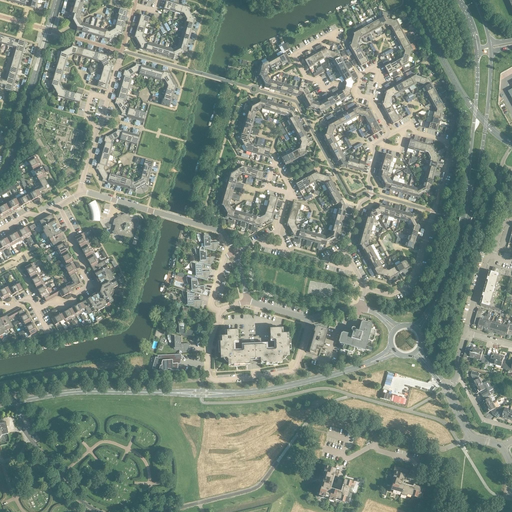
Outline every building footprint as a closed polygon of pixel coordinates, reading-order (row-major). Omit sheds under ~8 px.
[(38,0),(20,0),(20,4),(25,6),(26,6),(28,6),(27,7),(36,9),(38,0)] [(170,0),(170,2),(166,1),(164,10),(170,12),(170,11),(172,0),(170,0)] [(184,3),(184,0),(183,0),(181,0),(181,3),(182,3),(181,5),(177,4),(175,12),(181,14),(181,13),(183,5),(184,3)] [(83,5),(75,2),(73,8),(84,11),(84,9),(82,9),(83,5)] [(187,7),(183,5),(181,13),(184,14),(185,17),(190,14),(189,11),(190,10),(189,9),(190,6),(187,6),(187,7)] [(84,11),(73,8),(72,13),(80,16),(81,12),(83,12),(84,11)] [(128,12),(119,9),(117,15),(118,15),(127,18),(128,12)] [(80,16),(72,13),(70,19),(72,20),(73,21),(75,24),(77,29),(77,31),(82,33),(85,24),(83,24),(81,21),(79,18),(80,16)] [(192,18),(190,14),(185,17),(187,20),(186,22),(194,25),(195,21),(196,21),(197,18),(194,18),(193,17),(192,18)] [(150,18),(140,15),(139,19),(137,19),(137,17),(134,16),(134,19),(147,23),(148,24),(150,18)] [(383,16),(378,19),(382,27),(384,26),(388,27),(390,28),(391,29),(399,25),(396,20),(394,21),(393,21),(391,20),(384,18),(383,16)] [(147,23),(134,19),(133,22),(136,23),(136,22),(138,22),(137,26),(145,29),(147,23)] [(382,27),(378,19),(373,22),(379,34),(381,33),(380,31),(380,30),(380,28),(382,27)] [(199,26),(196,25),(194,25),(186,22),(185,22),(184,28),(192,30),(193,27),(195,27),(195,28),(198,29),(199,26)] [(379,34),(373,22),(368,25),(372,32),(375,31),(376,33),(377,32),(378,34),(379,34)] [(90,26),(85,24),(82,33),(81,35),(81,38),(85,39),(85,36),(83,35),(84,33),(88,34),(90,26)] [(372,32),(368,25),(363,27),(368,37),(370,36),(369,34),(372,32)] [(402,30),(399,25),(391,29),(393,33),(391,34),(392,36),(402,30)] [(124,28),(116,26),(115,29),(112,31),(116,37),(120,35),(123,35),(123,34),(122,34),(124,28)] [(145,29),(137,26),(136,30),(134,29),(134,28),(131,27),(130,30),(133,31),(135,32),(143,34),(144,34),(145,29)] [(101,29),(96,27),(92,41),(95,42),(95,39),(94,38),(95,36),(99,37),(101,29)] [(368,37),(363,27),(358,30),(362,38),(366,36),(367,38),(368,37)] [(192,30),(184,28),(182,33),(196,37),(196,34),(193,34),(193,35),(191,34),(192,30)] [(107,31),(101,29),(99,37),(103,38),(102,41),(101,40),(100,43),(103,44),(104,41),(104,39),(107,32),(107,31)] [(362,38),(358,30),(353,33),(354,35),(352,40),(358,42),(359,39),(360,38),(360,39),(362,38)] [(404,35),(402,30),(392,36),(393,37),(395,36),(397,39),(404,35)] [(116,37),(112,31),(109,32),(107,32),(104,39),(110,41),(109,42),(110,42),(111,39),(116,37)] [(143,34),(135,32),(135,35),(134,37),(137,43),(144,40),(142,37),(143,34)] [(196,37),(182,33),(180,39),(189,41),(190,37),(192,38),(192,39),(195,40),(196,37)] [(407,40),(404,35),(397,39),(399,43),(397,44),(398,46),(407,40)] [(16,39),(10,37),(8,46),(14,48),(16,48),(15,51),(17,51),(23,53),(26,42),(18,40),(17,40),(16,39)] [(189,47),(192,48),(193,45),(190,45),(190,46),(188,45),(189,41),(180,39),(179,44),(180,45),(187,47),(189,47)] [(145,43),(144,40),(137,43),(140,49),(146,51),(148,44),(145,43)] [(358,42),(352,40),(351,45),(349,46),(352,51),(360,47),(359,45),(358,46),(357,45),(358,42)] [(410,45),(407,40),(398,46),(398,47),(401,46),(402,49),(410,45)] [(82,43),(79,42),(79,45),(78,47),(76,55),(81,57),(84,49),(80,47),(80,46),(80,45),(82,45),(82,43)] [(148,43),(148,44),(146,51),(151,53),(154,44),(148,43)] [(287,43),(282,46),(285,52),(290,49),(287,43)] [(91,45),(88,44),(87,47),(88,47),(87,50),(84,49),(81,57),(87,59),(91,45)] [(159,46),(154,44),(151,53),(157,54),(159,46)] [(78,47),(72,45),(72,47),(71,48),(67,50),(63,53),(60,52),(59,58),(67,60),(68,58),(71,56),(74,55),(76,55),(78,47)] [(187,47),(180,45),(179,48),(176,49),(180,56),(186,52),(186,50),(187,47)] [(413,50),(410,45),(402,49),(403,51),(404,51),(405,52),(404,55),(409,56),(411,51),(413,50)] [(165,47),(159,46),(157,54),(163,56),(165,47)] [(102,48),(99,47),(98,50),(99,51),(98,53),(94,52),(92,60),(98,62),(98,61),(100,53),(101,51),(102,48)] [(171,49),(165,47),(163,56),(168,57),(170,50),(171,49)] [(320,51),(319,49),(317,47),(315,48),(316,51),(317,50),(318,52),(315,54),(319,62),(324,59),(324,58),(320,51)] [(323,49),(320,51),(324,58),(326,57),(329,57),(331,52),(327,51),(328,49),(326,49),(325,47),(323,48),(323,49)] [(362,52),(360,47),(352,51),(350,52),(347,54),(349,57),(351,55),(351,54),(353,53),(355,57),(362,52)] [(180,56),(176,49),(173,51),(170,50),(168,57),(174,59),(180,56)] [(311,53),(310,51),(307,52),(314,65),(314,64),(319,62),(315,54),(311,56),(310,54),(311,53)] [(335,53),(331,52),(329,57),(332,58),(334,61),(341,57),(339,54),(340,53),(338,51),(336,52),(335,52),(335,53)] [(314,65),(307,52),(304,54),(306,56),(307,56),(308,58),(304,60),(309,68),(315,65),(314,64),(314,65)] [(365,57),(362,52),(355,57),(357,60),(355,61),(354,60),(351,61),(353,64),(365,57)] [(106,55),(100,53),(98,61),(101,62),(103,65),(108,62),(105,57),(106,55)] [(287,56),(286,53),(283,55),(283,54),(278,57),(282,65),(287,63),(287,62),(286,60),(285,57),(287,56)] [(347,57),(345,55),(343,56),(341,57),(334,61),(333,62),(336,67),(344,62),(342,59),(344,58),(344,59),(347,57)] [(409,56),(404,55),(403,58),(402,58),(400,59),(404,66),(409,63),(408,62),(409,56)] [(366,56),(365,57),(353,64),(354,67),(357,65),(356,64),(358,63),(360,67),(369,62),(366,56)] [(282,65),(278,57),(273,59),(278,69),(279,68),(278,66),(282,65)] [(67,60),(59,58),(57,63),(68,66),(68,65),(66,64),(67,60)] [(278,69),(273,59),(267,62),(270,67),(271,69),(272,70),(276,68),(277,70),(278,69)] [(404,66),(400,59),(395,61),(399,69),(403,67),(404,69),(402,70),(404,72),(407,71),(405,68),(404,66)] [(143,60),(142,63),(142,65),(139,73),(139,75),(145,76),(147,67),(144,66),(144,64),(145,64),(146,61),(143,60)] [(395,61),(390,64),(397,77),(399,75),(398,72),(396,73),(395,71),(399,69),(395,61)] [(110,66),(108,62),(103,65),(104,67),(103,70),(111,72),(112,67),(110,66)] [(270,67),(267,62),(263,65),(261,64),(259,70),(268,72),(268,70),(267,70),(268,69),(270,67)] [(351,65),(350,62),(347,64),(347,65),(345,66),(344,62),(336,67),(339,72),(351,65)] [(152,63),(151,64),(151,66),(152,66),(151,68),(147,67),(145,76),(150,78),(154,64),(152,63)] [(390,63),(384,66),(389,75),(392,73),(394,75),(392,75),(394,78),(397,77),(390,64),(390,63)] [(136,66),(131,68),(134,73),(137,72),(139,73),(142,65),(136,64),(136,66)] [(157,64),(154,64),(150,78),(156,79),(158,70),(154,69),(155,67),(156,67),(157,64)] [(352,67),(351,65),(339,72),(341,77),(349,72),(347,69),(349,68),(350,69),(352,67)] [(162,66),(162,67),(162,69),(163,69),(162,71),(158,70),(156,79),(161,81),(162,79),(164,72),(165,70),(165,67),(162,66)] [(64,71),(56,68),(54,74),(65,77),(65,75),(63,75),(64,71)] [(134,73),(131,68),(127,71),(124,70),(123,76),(130,78),(131,75),(134,73)] [(259,70),(258,75),(260,76),(260,77),(263,82),(264,84),(264,85),(265,85),(264,88),(270,89),(272,81),(270,80),(269,78),(267,74),(268,72),(259,70)] [(169,73),(164,72),(162,79),(165,80),(166,83),(171,80),(169,75),(169,73)] [(357,75),(355,72),(352,74),(353,75),(351,76),(349,72),(341,77),(337,79),(338,82),(341,80),(343,79),(344,82),(352,78),(354,76),(357,75)] [(17,75),(8,73),(7,78),(9,79),(15,81),(17,75)] [(409,75),(408,73),(405,74),(406,77),(408,76),(409,78),(405,80),(409,88),(415,85),(410,77),(409,75)] [(65,77),(54,74),(52,82),(59,84),(60,84),(62,78),(64,79),(65,77)] [(121,75),(118,75),(117,78),(118,78),(120,78),(120,77),(122,78),(121,82),(130,84),(132,79),(130,78),(123,76),(121,75)] [(415,75),(410,77),(415,85),(416,84),(416,83),(417,83),(420,84),(421,78),(417,77),(415,75)] [(0,78),(0,77),(0,76),(0,88),(1,88),(3,84),(4,84),(7,85),(5,90),(12,92),(15,81),(9,79),(7,78),(6,81),(5,80),(0,79),(0,78)] [(402,80),(400,77),(398,78),(404,91),(409,88),(405,80),(402,82),(401,80),(402,80)] [(355,82),(352,78),(344,82),(345,84),(345,86),(343,90),(341,91),(346,99),(351,96),(350,94),(350,92),(352,87),(352,85),(353,84),(355,82)] [(404,91),(398,78),(395,80),(396,82),(398,82),(399,84),(395,86),(399,93),(404,91)] [(426,79),(421,78),(420,84),(423,84),(423,85),(423,86),(424,88),(431,83),(429,78),(426,79)] [(174,85),(171,80),(166,83),(168,86),(167,88),(175,91),(176,85),(174,85)] [(98,81),(96,86),(106,89),(108,83),(99,81),(98,81)] [(278,82),(272,81),(270,89),(275,91),(278,82)] [(59,84),(52,82),(51,85),(53,86),(56,90),(61,88),(59,85),(59,84)] [(392,85),(390,82),(387,84),(389,87),(390,89),(394,95),(394,96),(395,96),(396,98),(400,95),(399,93),(395,86),(392,88),(391,86),(392,85)] [(434,88),(431,83),(424,88),(426,91),(424,92),(424,94),(434,88)] [(129,90),(114,86),(114,88),(115,89),(116,89),(117,88),(119,89),(118,93),(127,95),(129,90)] [(300,89),(294,87),(292,96),(297,97),(298,94),(300,89)] [(166,88),(164,94),(173,96),(174,93),(176,93),(176,94),(179,95),(180,92),(177,91),(175,91),(167,88),(166,88)] [(337,88),(334,89),(341,101),(346,99),(341,91),(338,93),(337,91),(338,90),(337,88)] [(437,93),(434,88),(424,94),(425,95),(427,94),(429,98),(437,93)] [(70,91),(64,90),(63,91),(61,98),(69,100),(72,90),(70,89),(70,91)] [(305,90),(300,89),(298,94),(300,95),(301,95),(302,96),(301,96),(302,98),(310,94),(307,89),(305,90)] [(341,101),(334,89),(331,90),(333,93),(334,92),(335,94),(331,96),(336,104),(341,101)] [(394,95),(390,89),(388,89),(383,91),(385,93),(384,94),(386,94),(385,98),(390,100),(391,97),(394,95)] [(77,92),(76,93),(74,102),(80,104),(83,94),(77,92)] [(127,95),(118,93),(117,96),(115,96),(115,95),(114,94),(112,94),(111,97),(114,97),(116,98),(124,100),(126,101),(127,95)] [(328,96),(327,93),(324,95),(331,107),(336,104),(331,96),(328,98),(327,96),(328,96)] [(440,98),(437,93),(429,98),(431,101),(429,102),(430,104),(440,98)] [(173,96),(164,94),(163,99),(176,103),(177,101),(174,100),(174,101),(172,100),(173,96)] [(312,99),(310,94),(302,98),(305,104),(311,100),(312,99)] [(331,107),(324,95),(321,96),(323,98),(324,98),(325,100),(321,102),(322,103),(326,110),(331,107)] [(124,100),(116,98),(115,104),(117,104),(119,109),(124,106),(123,103),(124,100)] [(390,100),(385,98),(383,102),(382,102),(382,103),(380,104),(382,108),(383,107),(384,109),(391,106),(389,103),(390,100)] [(442,103),(440,98),(430,104),(431,105),(433,104),(435,108),(442,103)] [(162,99),(161,99),(160,99),(159,100),(158,102),(159,103),(159,104),(160,104),(160,105),(170,108),(171,105),(173,105),(174,106),(175,106),(176,103),(163,99),(162,99)] [(266,101),(261,100),(260,102),(259,102),(259,103),(257,104),(252,106),(251,107),(249,106),(248,105),(244,104),(243,110),(247,112),(256,114),(256,112),(260,110),(262,109),(264,110),(266,101)] [(270,102),(266,101),(264,110),(270,111),(273,101),(271,100),(270,102)] [(313,102),(311,100),(305,104),(306,107),(307,109),(309,107),(315,109),(316,103),(313,102)] [(281,106),(277,104),(275,113),(280,115),(284,104),(282,103),(281,106)] [(326,110),(322,103),(319,104),(316,103),(315,109),(320,110),(320,111),(321,112),(322,112),(326,110)] [(445,109),(442,103),(435,108),(436,110),(437,109),(437,110),(436,113),(442,114),(443,110),(445,109)] [(285,104),(284,104),(280,115),(286,116),(286,115),(288,108),(285,106),(285,104)] [(352,109),(351,107),(349,105),(347,106),(348,109),(349,108),(350,110),(347,112),(351,120),(356,117),(356,116),(352,109)] [(355,108),(352,109),(356,116),(358,115),(361,116),(363,110),(359,109),(359,108),(359,107),(357,105),(355,107),(355,108)] [(391,105),(391,106),(384,109),(387,114),(394,110),(391,105)] [(126,109),(124,106),(119,109),(122,113),(121,116),(127,117),(129,110),(126,109)] [(291,108),(288,108),(286,115),(289,116),(291,119),(296,116),(294,112),(295,112),(295,111),(295,109),(291,107),(291,108)] [(129,108),(129,110),(127,117),(126,120),(125,122),(128,123),(129,122),(129,120),(128,120),(129,118),(133,119),(135,109),(129,108)] [(141,111),(135,109),(133,119),(136,120),(136,122),(135,122),(134,123),(134,125),(137,125),(141,111)] [(343,112),(342,109),(339,110),(346,123),(351,120),(347,112),(343,114),(342,112),(343,112)] [(367,111),(363,110),(361,116),(365,117),(366,119),(373,116),(372,113),(373,113),(370,109),(368,110),(367,111)] [(346,123),(339,110),(337,112),(338,115),(339,114),(340,116),(337,118),(341,126),(346,123)] [(397,115),(394,110),(387,114),(387,115),(389,119),(397,115)] [(146,113),(141,111),(137,125),(139,126),(140,125),(140,123),(139,123),(140,121),(144,122),(146,113)] [(256,114),(247,112),(246,117),(259,121),(260,118),(257,118),(257,119),(254,118),(256,114)] [(430,116),(429,117),(440,120),(442,114),(436,113),(433,112),(432,116),(430,116)] [(333,117),(332,115),(329,116),(331,119),(332,121),(335,128),(336,129),(341,126),(337,118),(333,120),(332,118),(333,117)] [(398,115),(397,115),(389,119),(392,125),(401,120),(398,115)] [(298,119),(296,116),(291,119),(288,120),(291,125),(301,120),(300,118),(298,119)] [(376,120),(373,116),(366,119),(365,120),(368,125),(376,120)] [(440,120),(429,117),(429,119),(431,119),(430,123),(439,125),(440,120)] [(301,121),(301,120),(291,125),(294,130),(301,126),(299,122),(301,121)] [(378,125),(376,120),(368,125),(371,130),(378,125)] [(335,128),(332,121),(328,123),(328,122),(325,123),(326,125),(327,125),(328,125),(326,130),(332,132),(333,129),(335,128)] [(252,125),(244,123),(242,128),(256,132),(257,129),(254,129),(254,130),(251,129),(252,125)] [(429,123),(427,129),(437,131),(439,125),(430,123),(429,123)] [(381,131),(378,125),(371,130),(370,130),(373,136),(381,131)] [(127,127),(124,126),(123,129),(123,131),(121,139),(120,140),(126,142),(128,133),(125,132),(125,130),(126,130),(127,128),(127,127)] [(303,129),(301,126),(294,130),(296,135),(306,130),(305,128),(303,129)] [(133,128),(132,130),(132,131),(133,132),(132,134),(128,133),(126,142),(131,144),(135,129),(133,128)] [(256,132),(242,128),(241,134),(249,136),(250,132),(253,133),(252,134),(255,135),(256,132)] [(138,130),(135,129),(131,144),(137,145),(140,136),(135,135),(136,133),(137,133),(138,132),(138,130)] [(117,132),(112,134),(115,139),(118,138),(121,139),(123,131),(117,130),(117,132)] [(307,131),(306,130),(296,135),(299,141),(300,140),(307,136),(305,132),(307,131)] [(332,132),(326,130),(325,136),(324,136),(324,135),(321,136),(323,140),(324,139),(326,142),(332,138),(331,135),(332,132)] [(115,139),(112,134),(108,137),(105,136),(104,142),(111,144),(112,141),(115,139)] [(249,136),(241,134),(239,139),(241,140),(244,145),(249,142),(247,139),(248,138),(249,138),(249,136)] [(417,136),(414,135),(414,138),(415,138),(414,141),(410,139),(408,149),(414,151),(414,150),(417,136)] [(309,139),(307,136),(300,140),(302,143),(301,146),(306,147),(307,143),(309,144),(309,143),(311,141),(310,139),(309,139)] [(333,137),(332,138),(326,142),(328,147),(336,143),(333,137)] [(429,139),(426,138),(425,141),(426,142),(425,144),(421,143),(419,151),(425,153),(425,152),(427,144),(428,142),(429,139)] [(104,142),(102,141),(99,140),(98,143),(99,144),(101,144),(101,143),(103,144),(102,147),(112,150),(113,144),(111,144),(104,142)] [(261,141),(258,140),(257,143),(259,144),(258,146),(254,145),(251,153),(257,155),(261,141)] [(251,145),(249,142),(244,145),(246,149),(246,151),(251,153),(254,145),(252,144),(252,145),(251,145)] [(339,148),(336,143),(328,147),(331,152),(339,148)] [(431,145),(427,144),(425,152),(428,153),(430,155),(435,153),(433,149),(434,148),(433,148),(434,145),(431,144),(431,145)] [(306,147),(301,146),(300,149),(297,150),(301,157),(304,155),(305,156),(307,155),(306,153),(307,152),(305,151),(306,147)] [(112,150),(102,147),(101,151),(99,151),(99,149),(96,149),(96,151),(110,156),(112,150)] [(265,147),(265,148),(262,156),(268,158),(271,149),(265,147)] [(342,153),(339,148),(331,152),(334,157),(342,153)] [(297,149),(292,152),(296,160),(299,158),(300,160),(299,161),(301,163),(304,162),(302,159),(301,157),(297,150),(297,149)] [(110,156),(96,151),(95,154),(96,155),(98,155),(98,154),(100,154),(99,158),(108,161),(110,156)] [(296,160),(292,152),(287,155),(293,167),(296,166),(295,163),(293,164),(292,162),(296,160)] [(345,158),(342,153),(334,157),(337,162),(344,158),(345,158)] [(437,156),(435,153),(430,155),(431,158),(430,161),(438,163),(439,160),(440,160),(441,157),(438,157),(438,156),(437,156)] [(287,155),(286,154),(281,157),(286,165),(289,164),(290,166),(289,166),(291,169),(293,167),(287,155)] [(394,157),(384,154),(383,158),(381,157),(381,156),(378,155),(378,158),(391,162),(392,163),(394,157)] [(39,161),(36,155),(28,160),(30,165),(39,161)] [(108,161),(99,158),(98,162),(96,161),(96,160),(93,159),(92,162),(95,163),(97,164),(105,166),(107,167),(108,161)] [(345,161),(344,158),(337,162),(338,164),(340,167),(342,166),(346,167),(348,162),(345,161)] [(391,162),(378,158),(377,161),(380,162),(380,161),(382,161),(381,165),(389,168),(391,162)] [(154,162),(145,159),(143,165),(144,166),(157,169),(158,166),(157,166),(155,165),(155,167),(153,166),(154,162)] [(41,166),(39,161),(30,165),(33,170),(41,166)] [(360,161),(360,162),(357,170),(363,172),(366,163),(360,161)] [(429,161),(428,167),(436,169),(437,165),(439,166),(439,167),(442,168),(443,165),(440,164),(438,163),(430,161),(429,161)] [(105,166),(97,164),(96,169),(98,170),(100,175),(105,172),(104,169),(105,166)] [(241,168),(237,170),(239,175),(242,174),(243,174),(243,175),(245,175),(247,167),(242,165),(241,168)] [(389,168),(381,165),(380,169),(378,168),(378,167),(375,166),(374,169),(377,170),(379,171),(387,173),(388,173),(389,168)] [(44,171),(41,166),(33,170),(36,175),(44,171)] [(253,169),(247,167),(245,175),(249,177),(248,179),(247,178),(246,181),(249,182),(253,169)] [(436,169),(428,167),(426,172),(440,176),(440,173),(438,172),(437,174),(435,173),(436,169)] [(258,170),(253,169),(249,182),(252,183),(253,180),(252,180),(252,178),(256,179),(258,170)] [(239,175),(237,170),(232,173),(230,172),(228,178),(237,180),(237,178),(236,178),(236,177),(239,175)] [(264,172),(258,170),(256,179),(256,180),(261,181),(264,172)] [(309,173),(308,170),(305,172),(307,174),(308,174),(309,176),(306,177),(310,185),(315,182),(314,181),(310,175),(309,173)] [(314,173),(310,175),(314,181),(317,180),(320,181),(322,175),(318,174),(318,173),(317,173),(316,170),(314,172),(314,173)] [(47,176),(44,171),(36,175),(39,180),(44,178),(47,176)] [(151,173),(142,171),(141,177),(142,177),(149,179),(151,179),(154,180),(155,177),(152,176),(152,178),(150,177),(151,173)] [(387,173),(379,171),(378,174),(377,174),(377,177),(379,178),(379,177),(380,177),(383,182),(388,179),(386,176),(387,173)] [(107,175),(105,172),(100,175),(103,179),(102,181),(108,183),(110,175),(107,175)] [(110,173),(110,175),(108,183),(107,185),(106,188),(109,189),(110,187),(110,186),(109,186),(110,184),(114,185),(116,175),(110,173)] [(302,177),(301,174),(298,176),(305,188),(310,185),(306,177),(302,179),(301,177),(302,177)] [(326,176),(322,175),(320,181),(323,182),(325,185),(332,181),(330,178),(331,178),(329,174),(327,175),(326,175),(326,176)] [(122,177),(116,175),(114,185),(117,186),(117,188),(116,187),(115,189),(115,190),(118,191),(122,177)] [(305,188),(298,176),(295,177),(297,180),(298,179),(299,181),(295,183),(300,192),(305,189),(305,188)] [(127,178),(122,177),(118,191),(120,192),(121,191),(121,189),(120,189),(121,187),(124,188),(127,178)] [(149,179),(142,177),(141,180),(138,181),(141,188),(147,184),(147,185),(148,186),(149,183),(148,182),(149,179)] [(45,179),(44,178),(39,180),(41,185),(37,188),(40,193),(50,187),(47,183),(45,179)] [(133,180),(127,178),(124,188),(128,189),(128,191),(126,191),(126,194),(129,194),(129,192),(130,189),(132,182),(133,180)] [(237,180),(228,178),(227,183),(240,187),(241,184),(238,184),(236,183),(237,180)] [(433,180),(424,178),(423,183),(424,184),(431,186),(433,186),(436,187),(437,184),(434,183),(434,184),(432,184),(433,180)] [(389,182),(388,179),(383,182),(385,186),(385,187),(384,187),(383,189),(386,190),(386,189),(390,190),(392,182),(389,182)] [(141,188),(138,181),(135,183),(132,182),(130,189),(134,190),(133,191),(135,192),(136,192),(137,191),(135,191),(141,188)] [(334,186),(332,181),(325,185),(324,185),(327,190),(334,186)] [(392,181),(392,182),(390,190),(389,192),(388,195),(392,196),(392,193),(391,192),(392,190),(396,191),(398,183),(392,181)] [(431,186),(424,184),(423,186),(420,188),(423,193),(428,191),(429,191),(428,192),(430,192),(431,190),(430,189),(431,186)] [(409,186),(403,185),(400,198),(402,199),(403,196),(402,196),(403,194),(407,195),(409,186)] [(337,191),(334,186),(327,190),(330,195),(337,191)] [(415,188),(409,186),(407,195),(410,196),(410,198),(409,197),(408,200),(411,201),(412,198),(412,196),(414,189),(415,188)] [(41,196),(40,193),(37,188),(32,190),(36,198),(41,196)] [(423,193),(420,188),(417,190),(414,189),(412,196),(416,197),(416,198),(418,199),(419,197),(418,197),(418,196),(423,193)] [(233,191),(225,189),(223,194),(237,198),(238,195),(235,194),(234,196),(232,195),(233,191)] [(36,198),(32,190),(27,193),(31,201),(36,198)] [(340,196),(337,191),(330,195),(332,200),(340,196)] [(31,201),(27,193),(22,196),(26,204),(31,201)] [(279,198),(269,195),(267,201),(268,201),(282,205),(283,202),(280,201),(280,203),(277,202),(279,198)] [(26,204),(22,196),(17,199),(21,207),(26,204)] [(343,201),(340,196),(332,200),(335,205),(338,204),(343,201)] [(21,207),(17,199),(12,202),(16,210),(21,207)] [(229,202),(222,200),(221,203),(220,203),(219,206),(221,207),(221,206),(222,206),(225,211),(230,208),(228,205),(229,202)] [(99,213),(98,209),(97,205),(95,201),(89,205),(91,207),(90,208),(91,208),(92,211),(91,211),(92,211),(93,214),(92,214),(93,214),(93,217),(92,217),(93,217),(93,220),(92,220),(92,221),(100,221),(100,217),(99,213)] [(345,204),(343,201),(338,204),(339,206),(338,210),(346,212),(347,208),(348,208),(349,205),(346,205),(346,204),(345,204)] [(16,210),(12,202),(6,204),(11,212),(16,210)] [(302,205),(292,202),(291,208),(299,210),(300,210),(302,205)] [(11,212),(6,204),(1,207),(6,215),(11,212)] [(378,208),(374,210),(377,215),(380,213),(383,214),(385,207),(381,206),(382,205),(379,204),(378,206),(377,207),(378,208)] [(398,205),(395,204),(394,207),(395,207),(395,209),(391,208),(388,217),(394,218),(398,205)] [(401,206),(398,205),(394,218),(399,220),(402,211),(398,210),(398,208),(400,209),(401,206)] [(275,209),(267,207),(265,212),(266,212),(274,215),(276,215),(279,216),(280,213),(277,212),(276,214),(274,213),(275,209)] [(409,208),(406,207),(405,210),(406,210),(406,213),(402,211),(399,220),(405,222),(405,221),(407,213),(408,211),(409,208)] [(232,211),(230,208),(225,211),(227,215),(227,216),(226,216),(225,218),(228,219),(229,218),(233,219),(235,211),(232,211)] [(235,211),(233,219),(232,221),(231,224),(234,225),(235,222),(233,221),(234,219),(238,221),(240,212),(235,210),(235,211)] [(377,215),(374,210),(371,212),(370,211),(369,211),(367,210),(366,213),(367,214),(366,218),(373,220),(374,217),(377,215)] [(274,215),(266,212),(266,215),(262,217),(265,222),(270,220),(271,220),(270,221),(273,222),(274,219),(273,218),(274,215)] [(251,215),(246,213),(242,227),(245,228),(246,225),(244,225),(245,223),(249,224),(251,215)] [(411,214),(407,213),(405,221),(408,222),(410,224),(415,222),(413,218),(414,217),(414,216),(414,214),(411,213),(411,214)] [(130,215),(125,214),(121,216),(121,217),(119,218),(118,218),(114,220),(113,225),(115,226),(114,231),(116,235),(121,236),(120,239),(123,240),(124,237),(129,238),(133,236),(134,231),(137,232),(138,229),(135,228),(137,223),(135,220),(130,218),(130,215)] [(57,224),(51,215),(40,221),(44,230),(43,231),(44,232),(45,235),(47,238),(48,238),(53,246),(62,242),(65,240),(60,231),(58,231),(57,230),(60,228),(59,225),(56,227),(55,225),(57,224)] [(344,217),(336,215),(334,220),(348,224),(349,221),(346,220),(345,222),(343,221),(344,217)] [(262,216),(257,217),(254,225),(258,226),(258,227),(261,228),(261,226),(260,226),(261,225),(265,222),(262,217),(262,216)] [(373,220),(366,218),(364,217),(361,216),(360,219),(363,220),(363,218),(365,219),(364,223),(373,225),(374,220),(373,220)] [(295,221),(288,219),(287,221),(286,223),(285,222),(285,225),(287,226),(287,225),(288,225),(291,230),(296,227),(294,224),(295,221)] [(348,224),(334,220),(333,226),(341,228),(342,224),(344,225),(344,226),(347,227),(348,224)] [(417,225),(415,222),(410,224),(411,227),(410,230),(418,233),(419,229),(420,229),(421,226),(419,225),(418,224),(417,225)] [(333,226),(331,231),(340,234),(342,234),(345,235),(345,232),(343,231),(340,231),(341,228),(333,226)] [(32,235),(27,227),(22,230),(27,238),(32,235)] [(297,230),(296,227),(291,230),(293,234),(293,235),(292,235),(291,237),(294,238),(294,237),(298,238),(301,231),(297,230)] [(371,231),(358,227),(357,230),(360,231),(360,229),(362,230),(361,234),(370,236),(371,231)] [(27,238),(22,230),(17,233),(22,241),(27,238)] [(301,230),(301,231),(298,238),(298,240),(297,243),(300,244),(301,241),(299,241),(300,238),(304,240),(306,231),(301,230)] [(340,234),(331,231),(330,233),(327,235),(325,236),(323,236),(320,244),(326,246),(326,244),(327,243),(328,244),(331,242),(335,240),(335,239),(336,239),(338,239),(340,234)] [(22,241),(17,233),(12,235),(17,244),(22,241)] [(86,238),(83,233),(75,238),(78,243),(86,238)] [(317,234),(312,233),(308,246),(311,247),(311,244),(310,244),(311,242),(315,243),(317,234)] [(204,242),(204,243),(210,243),(210,241),(210,237),(204,235),(198,234),(199,234),(199,237),(200,239),(201,242),(204,242)] [(17,244),(12,235),(7,238),(12,246),(17,244)] [(416,238),(408,235),(406,241),(420,245),(421,242),(418,241),(417,242),(415,242),(416,238)] [(12,246),(7,238),(2,241),(6,249),(12,246)] [(89,243),(86,238),(78,243),(81,248),(89,243)] [(367,241),(360,239),(359,243),(357,243),(357,246),(359,246),(359,247),(361,247),(363,250),(368,248),(366,245),(367,241)] [(405,241),(404,246),(413,249),(414,245),(416,246),(416,247),(419,248),(420,245),(406,241),(405,241)] [(64,247),(62,242),(53,246),(56,252),(64,247)] [(92,248),(89,243),(81,248),(84,253),(92,248)] [(210,243),(204,243),(203,244),(203,248),(215,252),(215,251),(216,249),(218,247),(219,243),(210,243)] [(370,246),(368,248),(363,250),(361,251),(358,253),(360,255),(362,254),(361,253),(363,252),(365,255),(373,251),(370,246)] [(67,252),(64,247),(56,252),(59,257),(67,252)] [(94,253),(92,248),(84,253),(86,258),(94,253)] [(200,256),(200,258),(206,258),(206,256),(206,251),(203,250),(195,248),(194,248),(195,251),(196,254),(197,256),(200,256)] [(376,256),(373,251),(365,255),(367,259),(365,260),(365,259),(362,260),(364,263),(376,256)] [(70,257),(67,252),(59,257),(62,262),(70,257)] [(97,258),(94,253),(86,258),(89,263),(97,258)] [(379,261),(376,256),(364,263),(365,265),(368,264),(367,264),(369,262),(371,265),(379,261)] [(73,262),(70,257),(62,262),(64,267),(73,262)] [(206,258),(200,258),(199,258),(199,263),(202,264),(211,266),(210,266),(212,264),(214,261),(215,257),(206,258)] [(100,263),(97,258),(89,263),(92,268),(100,263)] [(410,268),(405,259),(400,262),(401,263),(408,275),(410,274),(410,273),(409,271),(407,272),(406,270),(410,268)] [(104,261),(100,263),(92,268),(97,277),(99,276),(100,278),(97,280),(98,283),(101,281),(102,283),(101,284),(102,286),(102,287),(101,290),(111,292),(112,289),(118,286),(113,278),(114,277),(114,276),(113,275),(112,273),(110,269),(109,270),(104,261)] [(381,266),(379,261),(371,265),(373,269),(371,270),(370,269),(368,270),(369,273),(372,271),(374,270),(380,267),(381,266)] [(75,267),(73,262),(64,267),(67,272),(75,267)] [(196,271),(196,272),(202,272),(202,270),(202,266),(191,263),(190,262),(190,263),(191,265),(191,268),(193,270),(192,270),(193,271),(196,271)] [(36,268),(33,263),(25,268),(28,273),(36,268)] [(408,275),(401,263),(396,266),(400,274),(404,272),(405,274),(403,274),(405,277),(408,275)] [(400,274),(396,266),(391,269),(391,270),(395,276),(396,278),(397,281),(400,279),(399,277),(398,277),(396,275),(400,274)] [(78,272),(75,267),(67,272),(70,277),(75,274),(78,272)] [(382,269),(380,267),(374,270),(376,274),(375,274),(376,277),(378,276),(378,275),(378,274),(384,276),(385,270),(382,269)] [(39,273),(36,268),(28,273),(31,278),(39,273)] [(395,276),(391,270),(388,271),(385,270),(384,276),(389,277),(389,278),(388,279),(389,281),(392,279),(391,278),(395,276)] [(202,272),(196,272),(195,272),(195,277),(206,280),(208,278),(209,276),(211,272),(211,271),(202,272)] [(492,272),(489,271),(488,277),(486,276),(486,277),(487,277),(486,279),(486,280),(487,280),(488,277),(491,278),(490,280),(490,282),(489,281),(489,282),(487,281),(485,287),(494,290),(495,287),(497,288),(500,277),(498,276),(499,274),(501,275),(501,274),(500,274),(492,272)] [(42,278),(39,273),(31,278),(34,283),(42,278)] [(81,284),(75,274),(70,277),(73,281),(68,284),(71,289),(81,284)] [(192,285),(192,287),(198,286),(197,285),(198,285),(198,280),(186,277),(186,280),(187,282),(189,285),(188,285),(192,285)] [(44,283),(42,278),(34,283),(36,288),(44,283)] [(23,289),(18,281),(13,284),(18,292),(23,289)] [(47,288),(44,283),(36,288),(39,293),(47,288)] [(18,292),(13,284),(8,287),(13,295),(18,292)] [(71,289),(68,284),(63,287),(67,295),(72,292),(71,289)] [(198,286),(192,287),(190,287),(191,291),(202,295),(202,294),(204,293),(205,290),(206,286),(207,286),(198,286)] [(13,295),(8,287),(3,290),(8,298),(13,295)] [(67,295),(63,287),(58,289),(60,294),(62,297),(64,296),(67,295)] [(494,290),(485,287),(483,293),(482,293),(481,295),(481,296),(483,296),(483,293),(486,294),(485,298),(484,297),(484,298),(482,297),(480,303),(481,304),(484,304),(486,305),(489,306),(491,306),(492,307),(492,306),(490,306),(491,304),(492,304),(495,293),(494,293),(494,290)] [(50,294),(47,288),(39,293),(42,298),(44,297),(47,296),(49,294),(50,294)] [(111,292),(101,290),(100,293),(98,294),(99,296),(97,297),(95,294),(92,295),(94,298),(92,299),(91,298),(82,303),(86,311),(88,315),(97,310),(98,311),(104,308),(105,307),(105,306),(113,301),(111,296),(110,296),(111,292)] [(188,299),(188,301),(193,301),(193,299),(194,299),(193,295),(182,291),(182,292),(182,294),(183,297),(184,299),(184,300),(188,299)] [(193,301),(188,301),(186,301),(186,306),(198,309),(200,307),(201,305),(202,300),(193,301)] [(86,311),(82,303),(77,306),(81,314),(86,311)] [(81,314),(77,306),(72,308),(76,316),(81,314)] [(183,314),(183,315),(189,315),(189,313),(189,309),(177,306),(178,306),(178,309),(179,311),(180,314),(183,314)] [(76,316),(72,308),(67,311),(71,319),(76,316)] [(478,326),(480,318),(481,318),(481,316),(483,310),(478,309),(476,317),(474,325),(478,326)] [(71,319),(67,311),(62,314),(65,320),(66,322),(71,319)] [(28,317),(25,312),(23,313),(21,314),(18,316),(17,316),(20,321),(28,317)] [(60,312),(55,314),(60,322),(65,320),(62,314),(60,312)] [(60,322),(55,314),(50,317),(55,325),(60,322)] [(10,320),(7,315),(0,319),(0,336),(2,336),(6,333),(5,332),(14,327),(10,320)] [(189,315),(183,315),(182,316),(182,320),(194,324),(194,323),(195,321),(197,319),(198,315),(189,315)] [(487,317),(481,316),(481,318),(480,318),(478,326),(477,328),(482,330),(483,328),(484,328),(487,317)] [(31,322),(28,317),(20,321),(23,326),(31,322)] [(489,318),(487,317),(484,328),(485,328),(485,330),(489,332),(492,322),(488,320),(489,318)] [(179,328),(179,330),(185,330),(185,328),(185,323),(173,320),(174,323),(175,326),(176,328),(179,328)] [(496,323),(492,322),(489,332),(494,333),(494,331),(495,331),(499,321),(496,320),(496,323)] [(341,333),(339,341),(339,342),(340,343),(343,345),(342,348),(343,348),(343,350),(352,352),(353,351),(354,351),(355,348),(365,351),(368,340),(372,341),(373,340),(374,340),(375,336),(376,332),(375,330),(371,329),(372,325),(371,324),(367,322),(363,321),(361,322),(360,326),(360,328),(358,329),(357,331),(356,331),(355,329),(355,328),(354,328),(354,327),(353,327),(352,327),(352,328),(351,328),(351,329),(351,330),(353,332),(352,333),(351,333),(348,335),(347,333),(343,332),(343,333),(341,333)] [(501,321),(499,321),(495,331),(497,332),(496,334),(501,335),(504,325),(500,324),(501,321)] [(34,327),(31,322),(23,326),(26,331),(34,327)] [(507,326),(504,325),(501,335),(505,336),(506,334),(507,335),(508,330),(510,324),(508,323),(507,326)] [(37,332),(34,327),(26,331),(28,337),(37,332)] [(309,351),(315,352),(317,346),(323,347),(328,330),(316,327),(309,351)] [(270,329),(271,340),(270,340),(270,342),(273,342),(274,342),(274,348),(268,349),(267,343),(242,344),(242,350),(235,350),(235,344),(236,343),(239,343),(239,341),(238,341),(238,330),(227,331),(227,333),(225,336),(220,336),(221,358),(224,358),(228,362),(228,365),(250,364),(250,361),(252,359),(259,358),(261,360),(261,364),(283,363),(282,359),(286,355),(289,355),(288,333),(284,334),(281,331),(281,328),(270,329)] [(185,330),(179,330),(178,330),(178,335),(190,338),(189,338),(191,336),(193,333),(194,329),(185,330)] [(172,343),(175,343),(175,344),(181,344),(181,342),(181,338),(169,334),(169,335),(170,337),(171,340),(172,342),(172,343)] [(190,343),(181,344),(175,344),(174,344),(174,349),(180,351),(182,351),(185,352),(186,352),(185,352),(187,350),(188,348),(190,344),(190,343)] [(471,351),(466,350),(464,357),(467,358),(467,357),(475,359),(477,349),(472,347),(471,351)] [(483,351),(477,349),(475,359),(482,361),(481,363),(485,364),(487,356),(482,354),(483,351)] [(492,357),(487,356),(485,364),(488,364),(488,363),(496,365),(499,355),(493,353),(492,357)] [(158,371),(178,370),(178,364),(179,364),(180,360),(182,360),(181,354),(178,355),(167,355),(158,356),(158,358),(157,358),(153,369),(158,370),(158,371)] [(504,357),(499,355),(496,365),(503,367),(503,369),(506,370),(508,362),(503,361),(504,357)] [(471,383),(474,389),(483,384),(479,377),(480,374),(472,371),(471,375),(474,381),(471,383)] [(486,390),(483,384),(474,389),(477,394),(480,392),(483,396),(490,392),(488,389),(486,390)] [(484,408),(493,403),(490,398),(481,403),(484,408)] [(497,409),(493,403),(484,408),(487,413),(491,411),(493,415),(495,417),(500,410),(497,408),(497,409)] [(511,410),(505,408),(502,418),(508,419),(511,410)] [(1,422),(0,419),(0,437),(2,435),(8,433),(6,421),(1,422)] [(320,476),(322,477),(321,482),(322,483),(318,497),(340,503),(340,502),(349,504),(355,483),(344,480),(341,492),(337,491),(338,489),(333,487),(332,489),(331,489),(333,480),(336,481),(339,470),(323,465),(320,476)] [(395,472),(405,475),(408,476),(410,470),(395,466),(393,472),(395,472)] [(405,475),(395,472),(392,482),(393,483),(391,492),(412,498),(412,496),(421,499),(424,488),(415,485),(414,485),(413,486),(408,485),(408,484),(408,483),(405,482),(404,484),(403,484),(404,480),(405,475)]
